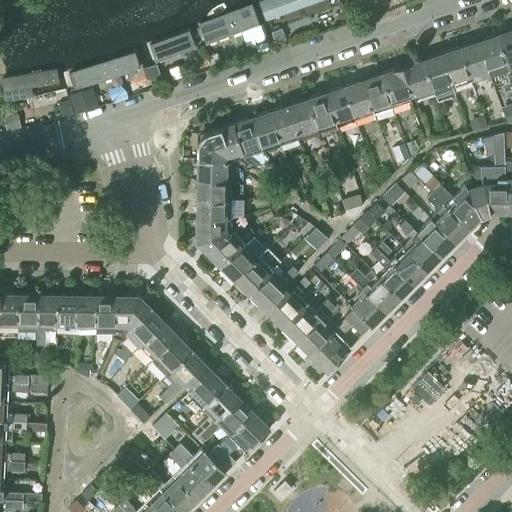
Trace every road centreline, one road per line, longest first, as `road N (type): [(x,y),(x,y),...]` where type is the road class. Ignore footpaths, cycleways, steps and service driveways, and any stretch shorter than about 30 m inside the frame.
road 1 (residential): [(472,0),(122,118)]
road 2 (residential): [(309,410),(494,233),(511,234)]
road 3 (residential): [(309,410),(145,249)]
road 4 (residential): [(2,250),(145,249)]
road 5 (residential): [(410,511),(309,410)]
road 6 (residential): [(309,410),(214,511)]
road 7 (residential): [(145,249),(139,171),(122,118)]
road 8 (residential): [(122,118),(0,145)]
